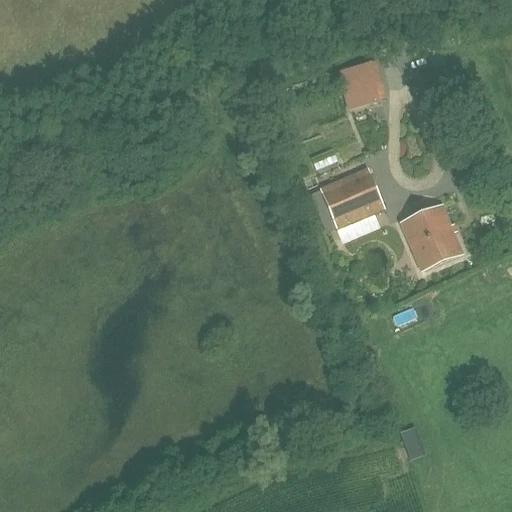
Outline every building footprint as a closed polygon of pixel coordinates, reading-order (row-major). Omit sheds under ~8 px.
[(386,102),(376,66),(338,77),(348,113),(386,102)] [(437,87),(432,71),(413,76),(418,93),(437,87)] [(368,173),(321,192),(336,229),(383,210),(368,173)] [(401,225),(421,273),(462,256),(441,208),(401,225)] [(411,462),(427,456),(417,428),(401,434),(411,462)]
